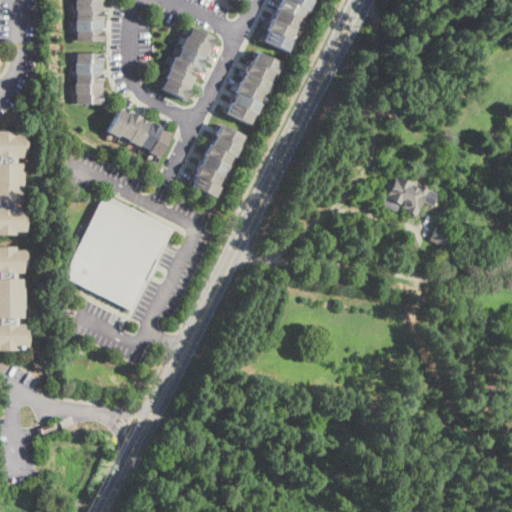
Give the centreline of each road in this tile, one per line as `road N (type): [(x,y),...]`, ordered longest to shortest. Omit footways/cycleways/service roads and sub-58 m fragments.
road 1 (tertiary): [(98,511),(357,0)]
road 2 (residential): [(166,182),(256,0)]
road 3 (residential): [(137,0),(128,43),(132,77),(149,97),(195,122)]
